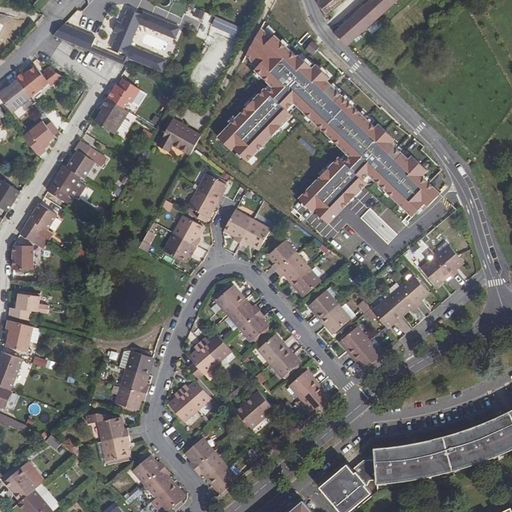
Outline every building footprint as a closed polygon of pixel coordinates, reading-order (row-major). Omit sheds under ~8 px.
[(316,0),(318,4),(327,14),(343,0),(316,0)] [(369,0),(334,33),(347,46),(398,0),(369,0)] [(271,17),(301,45),(314,31),(284,3),(271,17)] [(114,31),(119,33),(112,48),(126,54),(125,56),(150,66),(155,55),(130,45),(139,24),(163,33),(168,22),(143,12),(142,14),(128,9),(122,24),(118,22),(114,31)] [(186,13),(181,24),(197,30),(201,19),(186,13)] [(241,38),(245,29),(217,17),(213,26),(241,38)] [(52,36),(125,66),(128,58),(93,43),(95,38),(63,24),(52,36)] [(214,37),(208,34),(198,51),(204,55),(214,37)] [(311,41),(307,48),(314,54),(319,47),(311,41)] [(318,53),(311,62),(316,65),(323,56),(318,53)] [(335,62),(286,127),(309,144),(356,82),(335,62)] [(22,71),(15,76),(31,97),(49,83),(42,74),(36,66),(25,75),(22,71)] [(49,68),(45,71),(54,83),(55,85),(65,77),(49,68)] [(45,71),(42,74),(49,83),(51,86),(54,83),(45,71)] [(11,85),(0,94),(0,97),(12,112),(31,97),(15,76),(8,82),(11,85)] [(112,90),(107,98),(124,109),(129,102),(131,103),(140,90),(123,79),(118,86),(114,92),(112,90)] [(103,110),(95,122),(114,134),(128,112),(124,109),(107,98),(101,108),(103,110)] [(385,109),(377,120),(393,135),(399,127),(403,121),(387,106),(385,109)] [(25,139),(42,155),(63,133),(46,116),(25,139)] [(174,118),(159,145),(169,151),(173,144),(191,154),(202,134),(183,124),(183,123),(174,118)] [(141,136),(149,141),(154,134),(146,129),(141,136)] [(78,151),(67,168),(81,177),(84,179),(95,162),(102,166),(107,159),(80,141),(75,149),(78,151)] [(419,143),(414,149),(423,156),(426,153),(427,154),(429,150),(419,143)] [(340,145),(329,159),(347,173),(356,161),(357,158),(340,145)] [(409,175),(402,183),(416,194),(422,187),(440,164),(427,154),(426,153),(423,156),(417,164),(410,173),(409,175)] [(357,158),(356,161),(365,168),(367,166),(357,158)] [(413,160),(406,169),(410,173),(417,164),(413,160)] [(356,161),(347,173),(389,204),(392,200),(398,192),(365,168),(356,161)] [(228,164),(225,169),(235,175),(238,170),(228,164)] [(64,166),(48,191),(61,199),(65,193),(69,196),(81,177),(67,168),(64,166)] [(207,174),(198,191),(217,201),(226,185),(207,174)] [(0,183),(0,207),(8,212),(21,192),(2,180),(2,181),(0,183)] [(121,183),(113,196),(118,199),(125,185),(121,183)] [(208,218),(217,201),(198,191),(189,207),(201,214),(199,218),(206,222),(208,218)] [(400,207),(398,211),(406,217),(419,200),(410,194),(400,207)] [(174,205),(166,200),(162,207),(171,212),(174,205)] [(392,200),(389,204),(398,211),(400,207),(392,200)] [(47,230),(57,215),(40,204),(25,227),(38,235),(46,241),(52,233),(47,230)] [(189,207),(187,211),(199,218),(201,214),(189,207)] [(233,240),(240,244),(252,221),(235,211),(224,230),(235,236),(233,240)] [(185,216),(176,234),(199,247),(202,240),(198,238),(204,227),(185,216)] [(270,230),(252,221),(240,244),(246,248),(248,244),(259,250),(270,230)] [(352,244),(360,229),(353,225),(345,240),(352,244)] [(38,235),(25,227),(20,234),(42,248),(46,241),(38,235)] [(148,232),(143,241),(148,243),(153,233),(148,232)] [(195,253),(199,247),(176,234),(166,252),(185,263),(189,256),(191,251),(195,253)] [(143,241),(140,248),(147,252),(151,244),(148,243),(143,241)] [(272,266),(277,272),(296,255),(284,241),(268,255),(275,263),(272,266)] [(33,246),(13,246),(13,269),(33,270),(33,246)] [(449,246),(436,258),(453,277),(459,272),(456,269),(464,262),(449,246)] [(308,268),(296,255),(277,272),(282,278),(285,275),(291,282),(308,268)] [(447,282),(453,277),(436,258),(422,269),(436,286),(444,279),(447,282)] [(320,282),(308,268),(291,282),(304,297),(320,282)] [(414,276),(401,288),(418,307),(424,302),(421,299),(429,292),(414,276)] [(397,283),(384,295),(387,299),(401,288),(397,283)] [(245,300),(233,286),(217,300),(229,314),(245,300)] [(412,312),(418,307),(401,288),(387,299),(402,316),(409,309),(412,312)] [(309,305),(321,320),(338,305),(325,291),(309,305)] [(10,308),(9,315),(31,321),(32,310),(38,311),(48,312),(49,305),(39,303),(40,295),(19,293),(18,301),(17,309),(14,308),(10,308)] [(387,299),(373,311),(387,328),(402,316),(387,299)] [(229,314),(240,328),(260,310),(255,305),(252,307),(245,300),(229,314)] [(350,320),(338,305),(321,320),(333,334),(350,320)] [(370,309),(365,313),(372,321),(377,316),(370,309)] [(265,316),(260,310),(240,328),(252,341),(269,327),(262,319),(265,316)] [(9,320),(7,329),(10,329),(6,347),(27,352),(33,327),(9,320)] [(340,341),(352,356),(369,341),(356,327),(340,341)] [(206,337),(201,342),(218,362),(231,350),(217,334),(209,341),(206,337)] [(259,349),(271,363),(288,349),(275,334),(259,349)] [(381,356),(369,341),(352,356),(365,370),(381,356)] [(204,374),(218,362),(201,342),(195,347),(198,351),(190,358),(194,363),(204,374)] [(300,363),(288,349),(271,363),(283,377),(300,363)] [(148,376),(153,357),(133,351),(127,369),(148,376)] [(3,352),(0,360),(0,386),(11,391),(23,359),(3,352)] [(46,367),(48,359),(36,356),(34,364),(46,367)] [(194,363),(188,368),(198,379),(204,374),(194,363)] [(122,386),(147,394),(149,387),(145,385),(148,376),(127,369),(122,386)] [(290,385),(302,399),(319,385),(306,370),(290,385)] [(263,373),(257,377),(263,384),(269,379),(263,373)] [(186,385),(180,390),(197,409),(211,397),(197,381),(189,388),(186,385)] [(331,399),(319,385),(302,399),(315,413),(331,399)] [(0,386),(0,406),(5,409),(12,391),(11,391),(0,386)] [(140,400),(145,401),(147,394),(122,386),(117,403),(138,409),(140,400)] [(184,421),(197,409),(180,390),(175,395),(177,398),(169,405),(184,421)] [(259,392),(236,411),(252,429),(275,410),(259,392)] [(511,410),(510,411),(497,418),(501,427),(510,447),(511,450),(511,449),(511,410)] [(103,441),(129,436),(128,428),(123,430),(120,417),(106,420),(105,416),(96,413),(86,415),(88,424),(99,422),(103,441)] [(0,414),(0,422),(10,427),(13,420),(0,414)] [(436,446),(435,439),(425,441),(402,445),(375,448),(376,459),(390,458),(410,455),(410,456),(415,456),(419,455),(419,454),(435,450),(447,448),(461,443),(473,439),(475,439),(479,438),(484,436),(483,435),(501,427),(497,418),(494,419),(476,426),(458,432),(454,434),(456,441),(446,444),(436,446)] [(501,427),(483,435),(484,436),(479,438),(482,441),(487,453),(494,450),(495,452),(510,447),(501,427)] [(444,437),(435,439),(436,446),(446,444),(456,441),(454,434),(444,437)] [(126,444),(131,443),(129,436),(103,441),(108,461),(129,457),(126,444)] [(70,438),(62,444),(67,449),(78,447),(70,438)] [(482,441),(479,438),(475,439),(481,455),(487,453),(482,441)] [(192,461),(189,464),(194,470),(214,452),(202,439),(186,453),(192,461)] [(475,439),(473,439),(461,443),(447,448),(435,450),(419,454),(422,474),(437,472),(453,467),(467,463),(482,458),(475,439)] [(78,447),(67,449),(75,457),(79,454),(78,447)] [(510,447),(495,452),(497,456),(511,450),(510,447)] [(214,452),(194,470),(199,475),(202,472),(209,480),(225,466),(214,452)] [(415,456),(410,456),(410,455),(390,458),(376,459),(376,462),(377,480),(393,479),(408,477),(408,474),(415,473),(414,461),(415,456)] [(145,484),(165,466),(160,461),(157,464),(150,456),(134,470),(145,484)] [(482,458),(467,463),(468,466),(483,461),(482,458)] [(349,466),(337,475),(349,489),(352,487),(353,490),(354,493),(355,492),(358,494),(361,492),(367,484),(370,480),(377,480),(376,462),(360,464),(352,470),(349,466)] [(347,465),(337,474),(337,475),(349,466),(347,465)] [(167,475),(170,472),(165,466),(145,484),(157,497),(173,483),(167,475)] [(238,480),(225,466),(209,480),(221,494),(238,480)] [(21,468),(5,482),(21,501),(34,490),(37,487),(21,468)] [(337,474),(332,478),(356,507),(374,491),(367,484),(361,492),(358,494),(355,492),(354,493),(353,490),(352,487),(349,489),(337,475),(337,474)] [(332,478),(320,487),(341,511),(349,511),(356,507),(332,478)] [(185,497),(173,483),(157,497),(169,511),(185,497)] [(21,501),(18,504),(24,511),(52,511),(34,490),(21,501)] [(142,490),(127,497),(130,503),(145,496),(142,490)] [(312,511),(304,501),(291,511),(312,511)]
